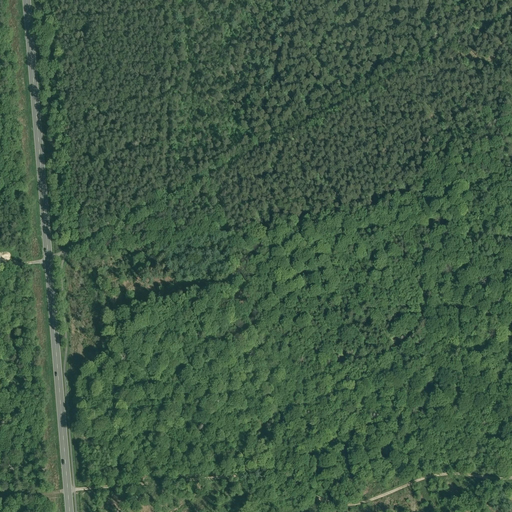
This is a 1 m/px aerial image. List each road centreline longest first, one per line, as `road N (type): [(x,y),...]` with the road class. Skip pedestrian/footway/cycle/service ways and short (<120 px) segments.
road 1 (track): [(48,260),(511,8)]
road 2 (track): [(511,480),(456,476),(349,507),(261,473),(0,495)]
road 3 (primary): [(69,511),(25,0)]
road 4 (track): [(150,202),(159,0)]
road 5 (track): [(279,0),(239,155)]
road 6 (track): [(428,0),(425,54),(511,83)]
